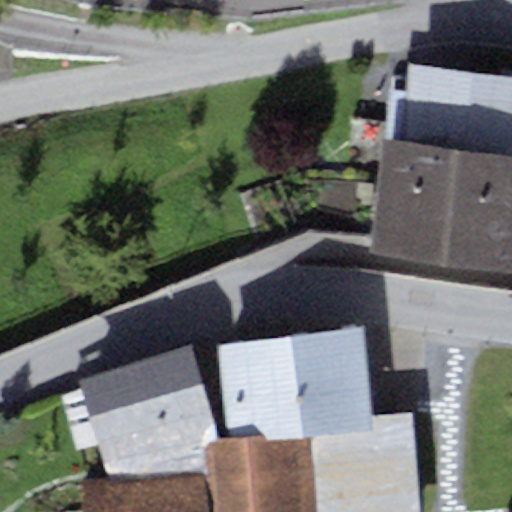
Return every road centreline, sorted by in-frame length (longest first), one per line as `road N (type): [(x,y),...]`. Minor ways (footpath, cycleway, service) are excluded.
road 1 (tertiary): [(511,317),(278,287),(173,309),(0,389)]
road 2 (unclassified): [(0,111),(389,31),(492,14),(511,20)]
road 3 (track): [(450,511),(459,310)]
